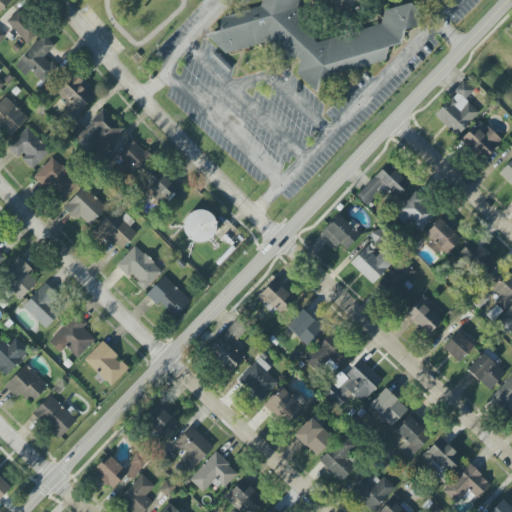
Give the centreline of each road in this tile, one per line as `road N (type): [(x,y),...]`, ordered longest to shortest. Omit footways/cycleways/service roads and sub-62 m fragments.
road 1 (tertiary): [(21,511),(508,0)]
road 2 (residential): [(54,0),(511,464)]
road 3 (residential): [(0,185),(80,276),(328,511)]
road 4 (residential): [(396,118),(511,230)]
road 5 (residential): [(0,425),(90,511)]
